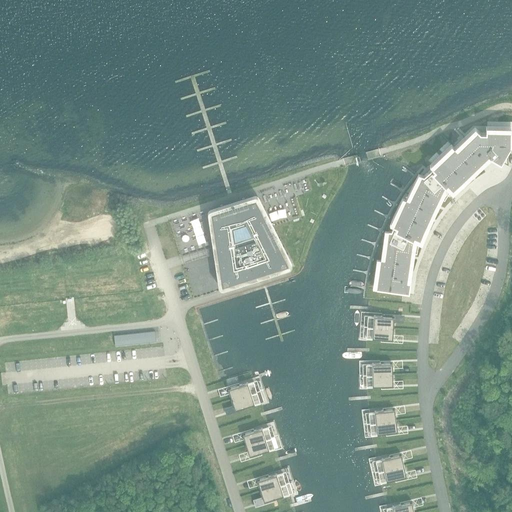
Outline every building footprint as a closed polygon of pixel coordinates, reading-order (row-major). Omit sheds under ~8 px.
[(374,280),(373,287),(390,290),(400,291),(401,286),(401,285),(403,277),(405,278),(406,274),(407,271),(405,270),(407,263),(407,262),(410,254),(412,255),(413,252),(415,249),(413,248),(416,240),(416,241),(416,240),(420,233),(422,234),(423,231),(424,231),(425,228),(424,227),(427,220),(428,220),(428,219),(433,213),(434,214),(436,211),(439,208),(437,207),(442,201),(442,200),(448,194),(449,196),(452,193),(456,189),(458,187),(456,186),(458,184),(459,184),(459,183),(465,178),(466,180),(469,178),(472,176),(471,174),(477,169),(484,165),(485,167),(495,161),(492,156),(498,152),(501,158),(509,144),(509,139),(505,133),(501,130),(486,130),(485,131),(486,132),(480,135),(479,132),(468,138),(470,141),(462,146),(461,146),(453,152),(451,150),(449,152),(446,154),(448,157),(440,163),(430,172),(430,173),(428,171),(428,170),(425,173),(428,175),(421,182),(421,183),(415,191),(412,189),(410,192),(408,194),(410,196),(405,204),(404,205),(399,213),(397,212),(395,215),(393,218),(396,220),(391,228),(391,229),(387,238),(384,237),(383,240),(381,243),(385,244),(381,253),(381,254),(378,264),(375,263),(374,266),(373,270),(377,270),(374,280)] [(447,138),(443,143),(453,149),(456,144),(447,138)] [(212,213),(217,246),(216,246),(215,246),(215,247),(214,247),(214,248),(214,249),(214,250),(215,250),(215,251),(216,251),(217,252),(222,284),(223,284),(240,279),(271,269),(288,264),(287,263),(255,199),(212,213)] [(190,248),(187,231),(177,233),(180,250),(190,248)] [(112,304),(118,309),(124,303),(118,298),(112,304)] [(97,302),(89,302),(89,311),(98,311),(97,302)] [(368,315),(367,326),(393,328),(394,317),(374,315),(374,316),(368,315)] [(367,326),(366,337),(372,338),(392,339),(393,328),(367,326)] [(155,331),(114,335),(115,346),(156,341),(155,331)] [(372,364),(366,364),(366,375),(392,374),(392,363),(372,363),(372,364)] [(392,374),(366,375),(367,386),(372,386),(393,385),(392,374)] [(248,382),(228,388),(232,399),(257,391),(253,380),(248,382)] [(257,391),(232,399),(235,410),(254,403),(260,401),(257,391)] [(374,411),(369,412),(370,423),(396,420),(395,409),(374,411)] [(396,420),(370,423),(371,434),(377,433),(377,434),(397,431),(396,420)] [(262,427),(243,434),(246,445),(271,437),(268,426),(262,428),(262,427)] [(271,437),(246,445),(250,455),(269,449),(274,447),(271,437)] [(381,459),(376,460),(378,471),(404,465),(401,454),(381,459)] [(404,465),(378,471),(381,482),(386,480),(386,481),(406,476),(404,465)] [(277,473),(257,479),(261,490),(286,482),(282,471),(277,473)] [(286,482),(261,490),(264,501),(284,495),(283,495),(289,493),(286,482)] [(392,506),(386,508),(387,511),(414,511),(412,502),(392,506)]
